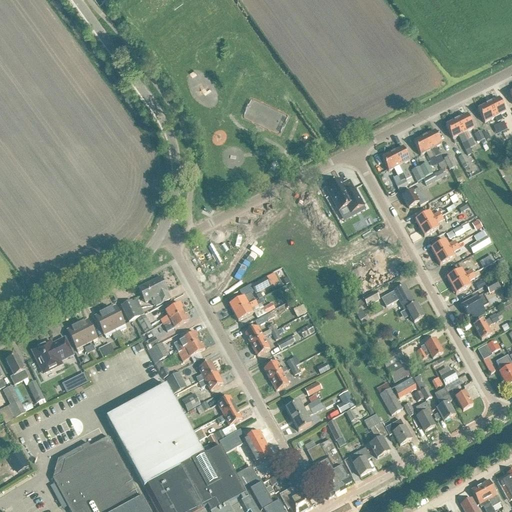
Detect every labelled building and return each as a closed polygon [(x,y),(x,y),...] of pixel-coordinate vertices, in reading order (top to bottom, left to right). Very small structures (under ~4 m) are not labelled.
[(499,101),(488,107),(495,120),(498,124),(503,122),(500,118),(506,115),(499,101)] [(488,107),(478,112),(484,125),(495,120),(488,107)] [(468,134),(469,133),(473,131),(466,117),(456,123),(470,150),(475,147),(471,140),(468,134)] [(472,155),(470,150),(456,123),(446,128),(452,142),(458,139),(467,158),(472,155)] [(504,124),(499,126),(503,133),(508,131),(504,124)] [(497,136),(503,133),(499,126),(494,128),(497,136)] [(487,140),(492,137),(489,130),(483,132),(487,140)] [(485,141),(480,133),(474,137),(478,145),(485,141)] [(436,150),(437,150),(441,147),(435,134),(424,139),(438,166),(441,172),(444,170),(444,171),(448,169),(449,172),(457,168),(451,157),(442,162),(436,150)] [(424,139),(414,144),(420,158),(426,155),(433,169),(438,166),(424,139)] [(402,150),(392,155),(402,175),(405,183),(411,180),(404,166),(409,164),(402,150)] [(392,155),(381,161),(388,174),(394,172),(397,178),(402,175),(392,155)] [(469,168),(464,157),(458,160),(463,170),(469,168)] [(420,169),(425,179),(432,176),(429,170),(427,165),(420,169)] [(425,179),(420,169),(411,172),(418,185),(424,182),(426,180),(425,179)] [(441,172),(424,182),(427,188),(438,182),(447,177),(444,171),(441,172)] [(408,188),(405,183),(402,175),(397,178),(400,184),(396,186),(399,193),(408,188)] [(340,182),(325,190),(338,214),(347,209),(351,216),(364,209),(354,191),(347,195),(340,182)] [(420,190),(402,199),(408,211),(418,206),(420,209),(428,204),(420,190)] [(455,197),(449,201),(453,206),(458,203),(455,197)] [(465,205),(457,209),(460,215),(468,210),(465,205)] [(429,214),(415,222),(419,231),(440,219),(438,215),(432,219),(429,214)] [(442,222),(440,219),(419,231),(424,239),(438,231),(436,226),(442,222)] [(479,221),(473,224),(476,231),(482,228),(479,221)] [(452,233),(446,236),(449,241),(455,238),(456,239),(465,235),(461,228),(452,233)] [(490,246),(486,239),(469,250),(473,256),(490,246)] [(445,243),(430,251),(435,259),(456,247),(455,244),(448,248),(445,243)] [(459,251),(456,247),(435,259),(440,267),(454,259),(452,255),(459,251)] [(351,252),(339,259),(342,265),(345,264),(350,274),(373,262),(367,251),(355,259),(351,252)] [(485,261),(471,267),(473,273),(487,267),(485,261)] [(373,262),(350,274),(356,285),(354,286),(357,292),(370,285),(366,279),(379,272),(373,262)] [(505,267),(498,271),(502,277),(509,273),(505,267)] [(461,272),(447,280),(451,288),(473,277),(471,273),(464,277),(461,272)] [(473,277),(451,288),(456,297),(470,289),(468,284),(475,280),(473,277)] [(160,280),(138,291),(145,305),(149,303),(151,302),(153,306),(154,307),(155,307),(155,308),(170,301),(167,294),(160,280)] [(266,280),(251,288),(255,296),(270,288),(266,280)] [(499,281),(485,289),(489,296),(503,289),(499,281)] [(394,294),(381,302),(385,310),(389,308),(399,303),(404,314),(400,316),(403,322),(410,319),(413,326),(423,320),(416,306),(415,307),(404,288),(393,294),(394,294)] [(362,301),(362,302),(366,309),(370,306),(379,302),(375,295),(366,299),(362,301)] [(250,296),(229,307),(233,316),(255,304),(250,296)] [(477,300),(462,308),(467,318),(470,316),(473,321),(485,315),(482,309),(488,306),(483,297),(477,301),(477,300)] [(260,301),(255,304),(233,316),(238,324),(252,316),(250,312),(257,308),(257,307),(262,304),(260,301)] [(131,303),(121,308),(129,324),(144,317),(140,310),(136,312),(131,303)] [(161,323),(163,326),(184,314),(180,306),(165,314),(168,319),(161,323)] [(271,306),(263,310),(266,316),(274,312),(271,306)] [(115,308),(105,314),(116,335),(120,333),(126,330),(115,308)] [(105,314),(95,319),(105,340),(112,337),(116,335),(105,314)] [(184,314),(163,326),(167,334),(189,323),(184,314)] [(483,323),(473,328),(481,342),(490,337),(486,330),(492,326),(502,321),(499,315),(498,316),(483,324),(483,323)] [(138,321),(139,324),(145,335),(153,331),(145,317),(138,321)] [(87,322),(77,327),(87,346),(92,343),(94,346),(98,344),(87,322)] [(273,326),(268,329),(269,332),(271,336),(277,333),(273,326)] [(87,346),(77,327),(67,333),(78,355),(83,352),(82,349),(87,346)] [(310,327),(299,333),(303,340),(314,334),(310,327)] [(257,329),(244,336),(251,348),(264,341),(271,336),(269,332),(261,336),(257,329)] [(275,343),(281,340),(277,333),(271,336),(275,343)] [(195,335),(181,343),(174,347),(178,355),(200,343),(195,335)] [(295,344),(292,339),(277,346),(281,352),(295,344)] [(47,346),(32,353),(37,363),(44,376),(45,375),(61,367),(60,364),(73,357),(65,341),(57,345),(53,347),(51,344),(47,346)] [(264,341),(251,348),(257,359),(270,352),(264,341)] [(430,357),(432,361),(443,355),(435,341),(420,349),(421,351),(416,354),(421,363),(426,360),(426,359),(430,357)] [(204,352),(200,343),(178,355),(183,364),(191,360),(190,359),(204,352)] [(495,343),(487,347),(492,356),(500,351),(495,343)] [(168,358),(162,346),(152,351),(158,363),(168,358)] [(381,361),(395,386),(412,376),(398,352),(381,361)] [(24,373),(25,373),(17,358),(6,363),(13,378),(10,380),(14,388),(28,381),(24,373)] [(511,367),(507,358),(496,364),(501,374),(499,375),(507,389),(511,386),(511,373),(510,369),(511,368),(511,367)] [(286,365),(290,372),(296,369),(292,362),(286,365)] [(201,377),(196,379),(199,385),(201,384),(204,382),(217,375),(211,364),(198,371),(201,377)] [(276,365),(264,372),(270,383),(282,376),(287,373),(285,369),(280,372),(276,365)] [(296,369),(290,372),(294,378),(299,375),(296,369)] [(166,370),(159,374),(163,381),(170,377),(166,370)] [(440,379),(445,388),(458,382),(453,373),(440,379)] [(177,394),(186,389),(178,374),(169,379),(177,394)] [(200,384),(199,385),(201,389),(201,390),(201,389),(202,389),(206,387),(210,394),(219,389),(223,387),(217,376),(217,375),(204,382),(201,384),(200,384)] [(282,376),(270,383),(276,394),(288,387),(282,376)] [(88,385),(84,377),(75,381),(79,389),(88,385)] [(409,380),(392,390),(399,401),(415,391),(409,380)] [(28,388),(37,406),(44,402),(35,384),(28,388)] [(309,398),(321,392),(317,385),(305,391),(309,398)] [(418,388),(426,403),(432,400),(427,391),(426,391),(424,385),(418,388)] [(155,511),(258,511),(243,486),(241,487),(235,477),(220,449),(204,458),(197,444),(192,436),(166,388),(106,420),(114,436),(155,511)] [(8,409),(14,422),(26,416),(12,389),(3,394),(10,407),(8,409)] [(463,413),(473,408),(465,394),(461,396),(457,389),(452,392),(456,400),(463,413)] [(380,397),(392,418),(403,412),(391,391),(380,397)] [(343,405),(336,409),(340,416),(355,408),(347,394),(339,398),(343,405)] [(414,396),(417,404),(424,401),(420,394),(414,396)] [(187,413),(200,406),(194,396),(182,403),(187,413)] [(455,418),(448,404),(451,403),(447,396),(437,402),(440,408),(436,411),(444,424),(455,418)] [(236,411),(230,400),(217,407),(223,418),(236,411)] [(298,404),(285,411),(292,423),(321,406),(319,402),(302,411),(298,404)] [(201,408),(196,410),(199,416),(209,411),(206,405),(201,407),(201,408)] [(404,408),(410,419),(415,416),(410,405),(404,408)] [(425,434),(435,429),(429,419),(432,417),(426,405),(415,411),(420,418),(417,419),(425,434)] [(321,406),(292,423),(298,434),(311,427),(307,420),(323,411),(321,406)] [(219,427),(226,423),(229,429),(242,422),(236,411),(223,418),(216,422),(219,427)] [(351,413),(346,415),(347,417),(350,424),(355,421),(351,413)] [(377,443),(369,447),(377,461),(389,454),(381,439),(386,436),(381,426),(380,426),(376,418),(370,421),(374,429),(371,431),(370,432),(377,443)] [(400,422),(385,431),(389,438),(393,436),(400,448),(412,442),(405,429),(404,430),(400,422)] [(327,427),(335,443),(342,440),(333,424),(327,427)] [(220,443),(226,440),(222,432),(216,435),(220,443)] [(240,433),(219,445),(225,457),(243,447),(241,443),(245,441),(240,433)] [(266,446),(259,434),(245,441),(241,443),(243,447),(248,456),(266,446)] [(207,441),(213,451),(219,448),(217,444),(219,443),(215,436),(207,441)] [(60,477),(52,481),(68,511),(123,511),(142,502),(137,492),(108,439),(90,449),(88,446),(81,450),(83,453),(65,463),(60,477)] [(333,469),(341,465),(342,464),(330,442),(321,447),(321,446),(319,447),(326,459),(327,459),(333,469)] [(273,458),(266,446),(248,456),(255,468),(273,458)] [(320,488),(327,502),(346,492),(344,488),(351,484),(341,465),(333,469),(327,459),(326,459),(319,447),(307,454),(314,466),(313,466),(324,486),(320,488)] [(360,479),(371,473),(366,464),(371,461),(365,450),(349,459),(360,479)] [(26,463),(15,470),(18,475),(29,468),(26,463)] [(251,469),(235,477),(241,487),(243,486),(258,511),(283,511),(279,504),(274,507),(262,486),(261,487),(251,469)] [(506,478),(497,483),(508,503),(510,502),(510,503),(511,502),(511,473),(506,477),(506,478)] [(290,511),(309,511),(312,510),(296,481),(289,485),(292,491),(281,498),(288,511),(290,510),(290,511)] [(489,483),(480,488),(487,502),(488,502),(492,509),(501,505),(496,497),(489,483)] [(480,488),(471,493),(479,507),(480,510),(482,508),(484,511),(493,511),(492,509),(488,502),(487,502),(480,488)] [(460,507),(462,511),(477,511),(471,501),(460,507)] [(147,511),(142,502),(123,511),(147,511)]
